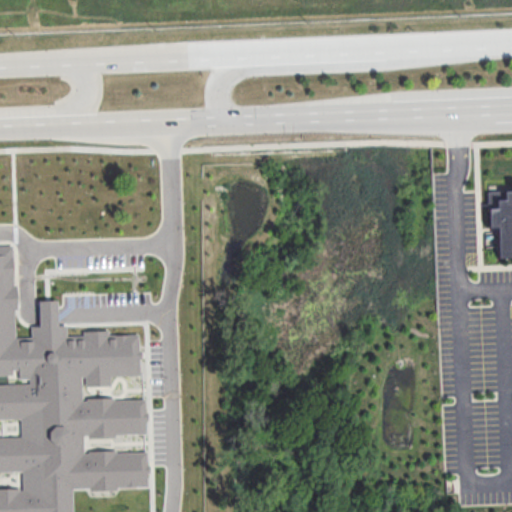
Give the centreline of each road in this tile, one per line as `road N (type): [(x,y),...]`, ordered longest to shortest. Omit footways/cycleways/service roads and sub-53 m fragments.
road 1 (secondary): [(483,40),(0,60)]
road 2 (secondary): [(483,40),(395,62),(239,68),(221,82),(220,122)]
road 3 (secondary): [(0,131),(220,122)]
road 4 (secondary): [(303,119),(397,95),(511,89)]
road 5 (secondary): [(220,122),(390,115)]
road 6 (secondary): [(0,111),(76,106),(89,85),(79,57)]
road 7 (secondary): [(390,115),(511,110)]
